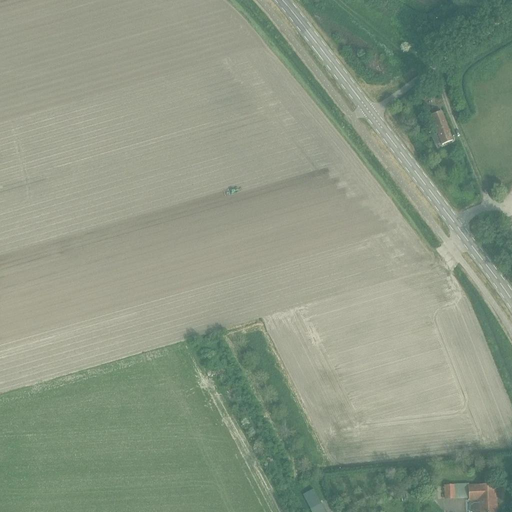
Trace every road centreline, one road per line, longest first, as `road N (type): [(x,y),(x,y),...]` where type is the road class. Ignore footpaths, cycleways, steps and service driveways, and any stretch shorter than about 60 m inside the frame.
road 1 (secondary): [(511,301),(368,111)]
road 2 (unclassified): [(368,111),(511,18)]
road 3 (track): [(434,68),(488,205)]
road 4 (secondary): [(368,111),(280,0)]
